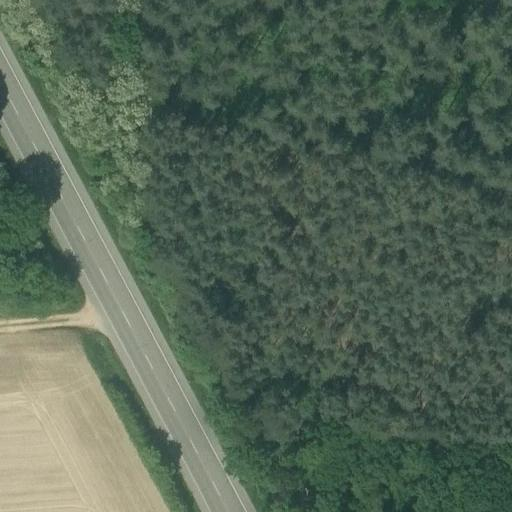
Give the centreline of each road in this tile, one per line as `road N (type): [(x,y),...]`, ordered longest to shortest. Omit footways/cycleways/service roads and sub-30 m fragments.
road 1 (primary): [(231,511),(0,77)]
road 2 (track): [(0,329),(124,308)]
